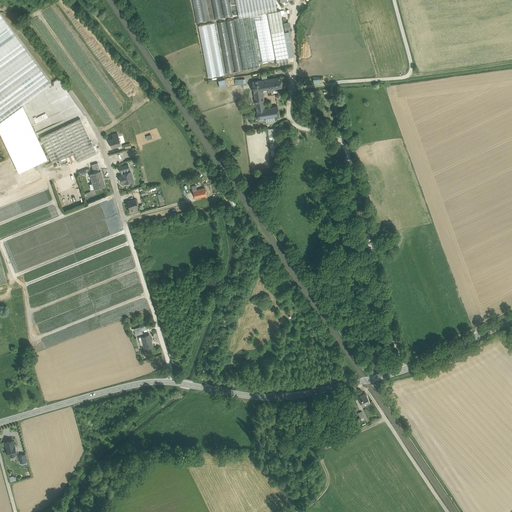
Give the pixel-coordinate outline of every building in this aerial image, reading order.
[(205,20),(212,19),(208,0),(190,0),(195,22),(205,20)] [(210,0),(214,18),(222,17),(218,0),(210,0)] [(218,0),(222,17),(231,15),(228,0),(218,0)] [(276,0),(263,0),(233,5),(235,19),(276,11),(279,10),(276,0)] [(259,68),(258,62),(284,57),(276,11),(235,19),(224,21),(234,72),(259,68)] [(51,84),(0,13),(0,121),(22,105),(51,84)] [(227,74),(234,72),(224,21),(216,22),(227,74)] [(214,23),(198,26),(208,77),(224,73),(214,23)] [(245,75),(234,76),(235,84),(245,83),(245,75)] [(280,77),(252,81),(254,93),(262,92),(282,89),(280,77)] [(262,92),(254,93),(256,108),(265,107),(262,92)] [(39,140),(22,105),(0,121),(0,133),(18,172),(48,159),(41,144),(42,143),(41,140),(39,140)] [(265,107),(256,108),(258,119),(279,115),(277,106),(265,108),(265,107)] [(80,118),(40,137),(41,140),(42,143),(52,164),(74,153),(78,162),(96,153),(80,118)] [(113,138),(109,139),(111,148),(121,145),(118,137),(113,138)] [(97,163),(91,165),(93,172),(99,170),(97,163)] [(128,169),(121,171),(122,176),(119,176),(121,182),(124,181),(124,183),(133,181),(130,171),(128,172),(128,169)] [(100,171),(90,174),(92,182),(91,182),(91,183),(90,184),(90,185),(91,190),(104,186),(100,171)] [(205,188),(197,190),(197,188),(192,189),(195,198),(207,195),(205,188)] [(136,199),(127,202),(129,209),(138,207),(136,199)] [(7,250),(15,273),(30,268),(30,259),(37,259),(42,258),(42,257),(39,249),(36,248),(35,251),(31,249),(32,247),(34,246),(33,244),(32,244),(30,243),(29,252),(28,254),(25,253),(26,255),(25,255),(24,253),(19,253),(18,250),(15,249),(16,252),(15,253),(10,252),(11,249),(9,249),(9,251),(7,250)] [(141,326),(133,328),(135,335),(143,333),(141,326)] [(149,334),(141,336),(145,349),(153,346),(149,334)] [(366,395),(362,397),(361,395),(358,397),(362,406),(370,402),(366,395)] [(14,444),(10,445),(6,446),(9,456),(9,455),(16,454),(16,453),(14,444)] [(25,454),(19,456),(20,462),(27,461),(25,454)]
